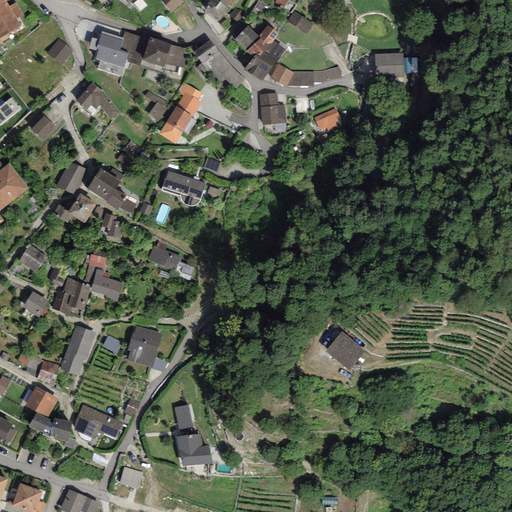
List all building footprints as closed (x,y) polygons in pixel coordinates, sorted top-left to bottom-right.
[(3,0),(0,0),(0,41),(21,27),(3,0)] [(180,0),(160,0),(159,1),(171,14),(183,3),(180,0)] [(233,0),(211,0),(203,13),(219,24),(228,11),(227,10),(233,0)] [(244,14),(234,8),(229,17),(238,23),(244,14)] [(314,25),(294,12),(287,22),(307,35),(314,25)] [(245,31),(241,27),(232,36),(237,40),(234,42),(246,55),(259,38),(247,28),(245,31)] [(278,35),(267,27),(259,38),(246,55),(253,60),(255,57),(260,61),(273,43),(278,35)] [(124,71),(127,64),(129,56),(119,52),(123,38),(101,31),(98,40),(92,38),(87,51),(98,54),(95,62),(124,71)] [(125,33),(123,38),(119,52),(129,56),(127,64),(140,68),(141,65),(163,72),(165,66),(172,47),(150,40),(149,41),(125,33)] [(58,40),(46,55),(62,67),(74,51),(58,40)] [(234,70),(209,42),(193,56),(208,73),(213,69),(233,91),(244,82),(234,70)] [(285,51),(273,43),(260,61),(255,57),(253,60),(244,73),(262,85),(285,51)] [(185,49),(172,47),(165,66),(183,69),(185,49)] [(403,55),(375,56),(376,78),(404,77),(403,55)] [(419,72),(418,59),(405,60),(406,73),(419,72)] [(292,73),(278,65),(270,80),(285,89),(286,87),(294,74),(292,73)] [(323,72),(292,73),(294,74),(286,87),(313,87),(342,79),(339,67),(323,72)] [(101,91),(92,84),(76,103),(92,117),(99,107),(111,122),(119,114),(102,90),(101,91)] [(179,94),(183,97),(185,93),(197,101),(201,95),(185,85),(179,94)] [(201,103),(197,101),(185,93),(183,97),(159,136),(175,146),(183,134),(191,119),(201,103)] [(277,94),(259,96),(260,108),(261,108),(262,127),(286,125),(284,106),(278,107),(277,94)] [(152,121),(162,123),(168,101),(149,96),(147,101),(156,103),(152,121)] [(0,126),(20,110),(11,99),(0,107),(0,126)] [(336,109),(314,119),(320,131),(326,129),(328,134),(339,130),(336,123),(341,121),(336,109)] [(31,132),(43,142),(56,128),(44,117),(31,132)] [(196,122),(191,119),(183,134),(188,137),(196,122)] [(208,159),(204,169),(216,174),(220,165),(208,159)] [(69,162),(56,188),(75,197),(87,171),(69,162)] [(0,212),(28,190),(8,165),(0,171),(0,225),(4,223),(0,217),(0,212)] [(120,184),(100,172),(87,193),(106,205),(106,206),(118,213),(119,210),(125,200),(126,198),(116,192),(120,184)] [(206,184),(168,172),(161,193),(180,198),(180,201),(181,203),(182,205),(184,206),(185,207),(187,208),(190,209),(192,209),(194,208),(196,207),(198,206),(199,204),(200,202),(206,184)] [(96,206),(80,196),(75,204),(70,201),(65,209),(59,206),(53,215),(68,224),(71,219),(84,227),(96,206)] [(137,206),(125,200),(119,210),(131,216),(137,206)] [(117,218),(106,215),(101,228),(108,230),(106,238),(119,241),(121,224),(116,223),(117,218)] [(29,246),(18,263),(36,274),(47,258),(29,246)] [(182,258),(153,248),(148,263),(191,278),(195,269),(180,264),(182,258)] [(91,256),(89,266),(104,270),(106,260),(91,256)] [(104,270),(89,266),(84,286),(92,287),(91,293),(105,298),(117,304),(122,284),(109,279),(110,274),(103,272),(104,270)] [(89,289),(68,279),(62,294),(57,293),(52,311),(70,317),(72,310),(83,313),(89,289)] [(49,304),(33,294),(23,309),(40,319),(49,304)] [(95,334),(75,327),(60,371),(78,377),(84,360),(86,361),(95,334)] [(161,335),(136,328),(134,336),(132,336),(127,353),(130,353),(127,363),(152,370),(161,335)] [(342,334),(326,354),(349,372),(365,352),(342,334)] [(108,336),(102,348),(117,355),(123,343),(108,336)] [(21,364),(28,366),(30,356),(23,355),(21,364)] [(164,373),(167,364),(157,361),(154,370),(164,373)] [(42,362),(36,383),(52,388),(59,367),(42,362)] [(2,378),(0,383),(0,395),(5,397),(11,381),(2,378)] [(36,388),(25,408),(47,420),(58,401),(36,388)] [(127,415),(137,417),(140,405),(131,402),(127,415)] [(123,425),(83,406),(76,420),(74,432),(95,441),(98,433),(116,441),(123,425)] [(189,406),(175,409),(179,432),(193,429),(189,406)] [(53,424),(36,416),(28,429),(43,436),(42,438),(50,441),(51,439),(68,446),(72,425),(54,421),(53,424)] [(0,419),(0,445),(1,446),(4,441),(10,444),(16,432),(10,429),(12,426),(0,419)] [(200,435),(177,439),(182,469),(212,464),(209,446),(202,447),(200,435)] [(121,487),(140,492),(145,475),(126,469),(121,487)] [(42,494),(20,486),(12,510),(18,511),(42,511),(45,505),(39,503),(42,494)] [(81,511),(87,499),(68,491),(60,511),(81,511)] [(95,511),(99,504),(87,499),(81,511),(95,511)]
